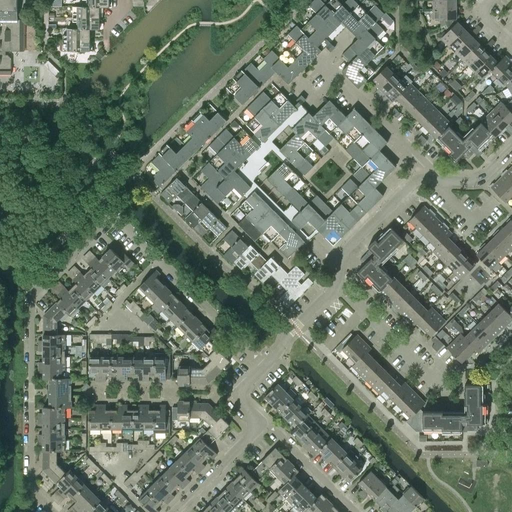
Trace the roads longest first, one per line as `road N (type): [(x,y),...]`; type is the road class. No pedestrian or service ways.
road 1 (residential): [(52,511),(31,491),(31,296),(107,219),(121,220),(265,365)]
road 2 (residential): [(339,268),(242,172),(337,75)]
road 3 (residential): [(438,384),(336,284)]
road 4 (residential): [(337,75),(423,162),(425,179)]
road 5 (residential): [(353,511),(260,424)]
road 6 (residential): [(425,179),(344,251),(339,268)]
road 7 (residential): [(260,424),(175,511)]
